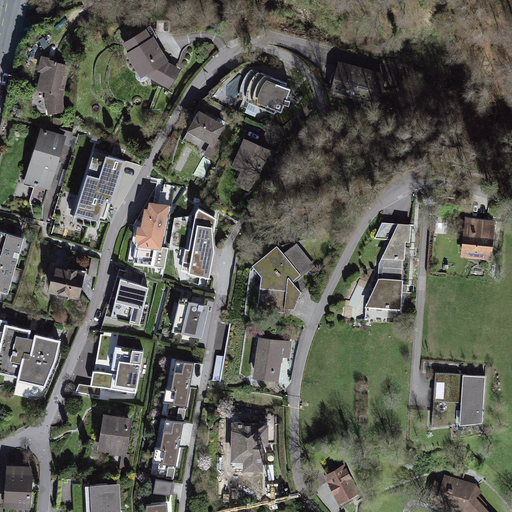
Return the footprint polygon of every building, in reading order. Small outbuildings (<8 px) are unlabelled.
[(147,32),(122,49),(141,80),(145,77),(170,90),(182,71),(168,64),(147,32)] [(72,68),(41,60),(39,75),(43,75),(40,91),(47,94),(51,118),(69,116),(65,96),(72,68)] [(393,76),(341,66),(335,95),(387,106),(393,76)] [(292,89),(255,76),(246,102),(283,115),(292,89)] [(229,127),(198,112),(188,134),(219,148),(229,127)] [(67,139),(40,132),(25,186),(52,194),(67,139)] [(272,158),(244,146),(233,172),(261,183),(272,158)] [(99,182),(85,178),(75,219),(99,225),(105,204),(114,206),(125,165),(105,159),(99,182)] [(172,208),(152,205),(151,213),(147,212),(144,229),(137,228),(135,244),(138,245),(137,249),(148,250),(147,257),(165,259),(172,208)] [(196,215),(179,222),(174,251),(185,252),(179,278),(210,282),(215,254),(207,253),(212,231),(207,231),(209,218),(196,215)] [(497,222),(466,218),(461,257),(493,261),(497,222)] [(413,226),(385,225),(377,242),(391,242),(379,268),(380,280),(366,311),(405,312),(407,244),(412,243),(413,226)] [(22,241),(0,235),(0,293),(6,295),(22,241)] [(301,279),(275,251),(251,268),(248,313),(293,319),(302,297),(293,286),(301,279)] [(87,276),(53,267),(45,295),(79,305),(87,276)] [(150,290),(122,286),(119,304),(132,306),(130,322),(144,325),(150,290)] [(211,308),(183,301),(175,335),(203,341),(211,308)] [(11,324),(0,321),(0,373),(18,378),(17,382),(45,388),(59,363),(60,344),(35,339),(36,334),(9,330),(11,324)] [(295,340),(261,334),(253,375),(277,380),(281,354),(292,356),(295,340)] [(116,338),(104,336),(100,372),(95,372),(94,387),(83,386),(77,395),(140,403),(148,353),(115,350),(116,338)] [(195,359),(173,356),(152,473),(174,477),(195,359)] [(484,374),(436,370),(432,426),(481,420),(484,374)] [(132,418),(102,415),(98,451),(128,454),(132,418)] [(232,459),(264,459),(263,419),(231,419),(232,459)] [(33,469),(7,467),(4,507),(30,509),(33,469)] [(347,471),(329,479),(339,503),(357,495),(347,471)] [(443,487),(434,484),(428,506),(450,511),(489,511),(481,501),(486,497),(477,486),(446,477),(443,487)] [(171,498),(173,483),(156,481),(154,496),(171,498)] [(123,511),(121,486),(88,489),(89,511),(123,511)] [(169,511),(169,500),(144,501),(143,511),(169,511)]
